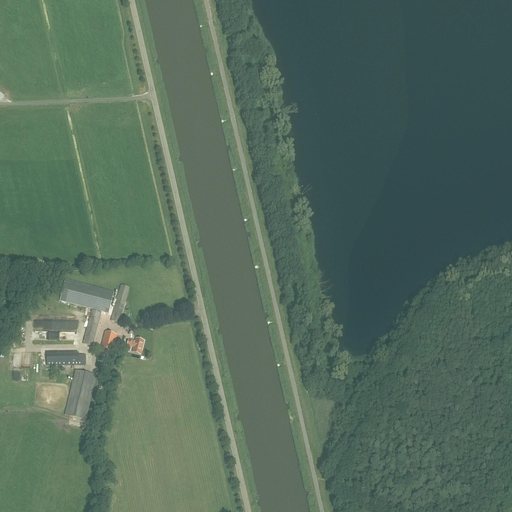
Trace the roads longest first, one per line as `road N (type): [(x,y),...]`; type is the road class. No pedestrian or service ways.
road 1 (unclassified): [(248,511),(131,0)]
road 2 (unclassified): [(322,511),(205,0)]
road 3 (unknown): [(202,311),(105,324),(90,352)]
